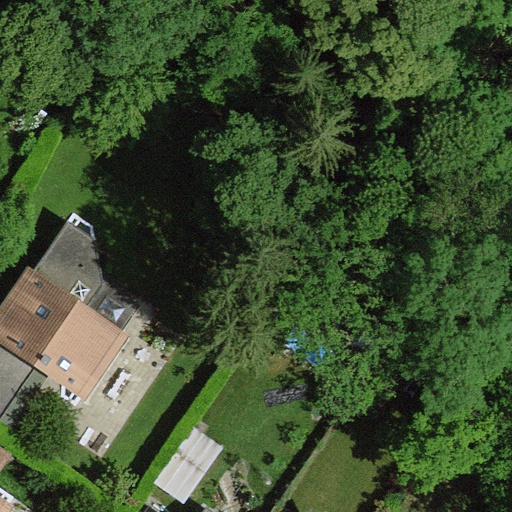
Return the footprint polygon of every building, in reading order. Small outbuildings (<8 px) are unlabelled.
[(71,222),(34,277),(89,314),(108,286),(99,240),(71,222)] [(89,314),(34,277),(6,318),(0,327),(0,338),(41,366),(86,395),(125,337),(89,314)] [(339,342),(304,319),(288,342),(324,367),(339,342)] [(0,338),(0,427),(41,366),(0,338)] [(0,501),(0,511),(8,511),(11,509),(0,501)]
